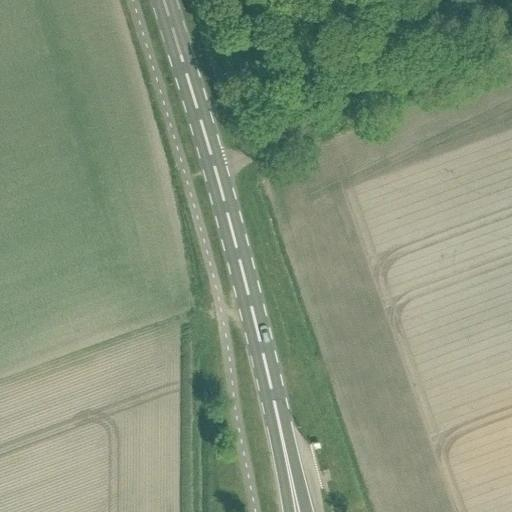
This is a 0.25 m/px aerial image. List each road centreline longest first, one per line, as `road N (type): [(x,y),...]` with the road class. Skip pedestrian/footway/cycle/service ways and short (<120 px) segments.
road 1 (primary): [(289,478),(243,273),(162,0)]
road 2 (track): [(214,169),(511,28)]
